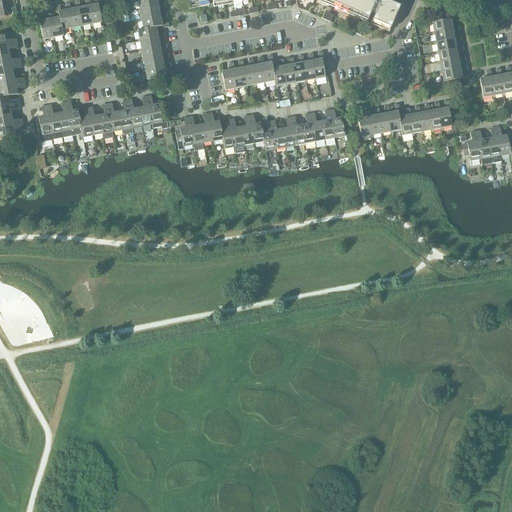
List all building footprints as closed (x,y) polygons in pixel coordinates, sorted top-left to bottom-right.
[(86,7),(80,8),(78,9),(82,27),(92,25),(88,7),(90,6),(89,0),(86,0),(84,0),(86,7)] [(94,0),(96,5),(90,6),(88,7),(92,25),(101,23),(98,5),(100,5),(99,0),(94,0)] [(139,0),(138,0),(140,10),(158,7),(158,9),(165,8),(164,3),(157,5),(156,0),(139,0)] [(187,0),(189,9),(209,5),(207,0),(212,0),(214,7),(215,7),(214,5),(240,0),(187,0)] [(382,0),(318,0),(366,21),(366,22),(367,22),(371,13),(373,13),(375,14),(371,24),(389,32),(400,7),(399,7),(398,9),(382,2),(382,0)] [(76,9),(71,10),(69,10),(72,29),(82,27),(78,9),(80,8),(79,1),(75,2),(76,9)] [(66,11),(61,12),(59,12),(62,31),(72,29),(69,10),(71,10),(69,3),(65,4),(66,11)] [(59,18),(52,20),(50,20),(53,39),(63,37),(62,31),(59,12),(61,12),(60,5),(55,6),(56,13),(58,13),(59,18)] [(140,10),(141,20),(160,17),(160,19),(167,18),(166,13),(159,15),(158,9),(158,7),(140,10)] [(50,20),(52,20),(51,13),(46,14),(47,21),(39,22),(43,40),(53,39),(50,20)] [(141,20),(143,30),(156,28),(161,27),(162,29),(169,28),(168,23),(161,24),(160,19),(160,17),(141,20)] [(432,23),(434,33),(452,30),(453,33),(460,31),(459,27),(452,28),(450,20),(432,23)] [(137,31),(139,41),(158,37),(158,40),(165,39),(164,34),(157,35),(156,28),(143,30),(137,31)] [(434,33),(436,43),(454,40),(455,42),(461,41),(461,37),(454,38),(453,33),(452,30),(434,33)] [(0,36),(0,46),(17,44),(16,39),(7,41),(6,36),(0,36)] [(139,41),(141,51),(160,47),(160,50),(167,48),(166,44),(159,45),(158,40),(158,37),(139,41)] [(436,43),(438,53),(456,50),(456,52),(463,51),(462,46),(456,48),(455,42),(454,40),(436,43)] [(0,46),(0,57),(10,55),(9,50),(18,49),(17,44),(0,46)] [(141,51),(143,61),(161,57),(162,60),(169,58),(168,54),(161,55),(160,50),(160,47),(141,51)] [(438,53),(440,63),(458,60),(458,62),(465,61),(464,56),(457,57),(456,52),(456,50),(438,53)] [(319,60),(314,61),(312,62),(315,80),(325,78),(322,60),(324,60),(322,53),(318,54),(319,60)] [(309,62),(304,63),(302,64),(305,82),(315,80),(312,62),(314,61),(312,54),(308,55),(309,62)] [(0,57),(0,67),(21,63),(20,59),(11,61),(10,55),(0,57)] [(269,64),(263,65),(261,65),(264,84),(274,82),(275,82),(272,69),(271,64),(273,64),(272,56),(267,57),(269,64)] [(299,64),(294,65),(292,66),(295,84),(305,82),(302,64),(304,63),(303,56),(298,57),(299,64)] [(143,61),(145,71),(163,67),(164,69),(171,68),(170,64),(163,65),(162,60),(161,57),(143,61)] [(259,66),(254,67),(251,67),(255,85),(264,84),(261,65),(263,65),(262,58),(258,59),(259,66)] [(290,66),(284,67),(282,67),(285,86),(295,84),(292,66),(294,65),(293,58),(288,59),(290,66)] [(249,68),(244,69),(241,69),(245,87),(255,85),(251,67),(254,67),(252,60),(248,61),(249,68)] [(280,68),(272,69),(275,82),(274,82),(275,88),(285,86),(282,67),(284,67),(283,60),(278,61),(280,68)] [(440,63),(441,73),(460,70),(460,72),(467,70),(466,66),(459,67),(458,62),(458,60),(440,63)] [(239,69),(234,70),(231,71),(235,89),(245,87),(241,69),(244,69),(243,62),(238,63),(239,69)] [(0,67),(0,77),(13,75),(12,70),(22,68),(21,63),(0,67)] [(231,71),(234,70),(233,64),(228,64),(230,71),(222,73),(225,91),(235,89),(231,71)] [(163,67),(145,71),(147,81),(165,77),(165,79),(172,78),(172,73),(165,75),(164,69),(163,67)] [(507,75),(502,76),(499,76),(503,95),(511,92),(511,89),(509,74),(511,74),(510,67),(506,68),(507,75)] [(497,77),(492,78),(489,78),(493,97),(503,95),(499,76),(502,76),(500,69),(496,70),(497,77)] [(460,70),(441,73),(443,83),(461,80),(462,82),(469,80),(468,76),(461,77),(460,72),(460,70)] [(489,78),(492,78),(490,71),(486,72),(487,79),(479,80),(483,98),(493,97),(489,78)] [(0,77),(0,87),(25,83),(24,79),(14,80),(13,75),(0,77)] [(0,87),(0,98),(8,97),(17,95),(16,90),(26,88),(25,83),(0,87)] [(0,108),(19,105),(18,100),(9,102),(8,97),(0,98),(0,108)] [(144,108),(139,109),(142,127),(152,125),(147,97),(142,98),(144,108)] [(151,97),(147,97),(152,125),(152,130),(161,128),(162,130),(171,129),(169,122),(162,123),(158,105),(153,106),(151,97)] [(131,100),(127,101),(132,129),(142,127),(139,109),(133,110),(131,100)] [(124,112),(119,113),(122,131),(132,129),(127,101),(122,102),(124,112)] [(71,102),(66,103),(72,137),(82,135),(81,129),(79,120),(80,120),(78,111),(72,112),(71,102)] [(445,109),(440,110),(438,111),(441,129),(451,127),(448,109),(450,109),(449,102),(444,102),(445,109)] [(63,113),(58,114),(62,139),(72,137),(66,103),(61,104),(63,113)] [(436,111),(430,112),(428,113),(431,131),(441,129),(438,111),(440,110),(439,103),(434,104),(436,111)] [(112,104),(107,105),(112,133),(122,131),(119,113),(114,114),(112,104)] [(0,108),(0,118),(11,116),(10,111),(20,109),(19,105),(0,108)] [(99,116),(102,135),(103,141),(113,139),(112,133),(107,105),(102,106),(104,115),(99,116)] [(395,113),(390,114),(387,114),(391,133),(400,131),(401,131),(398,118),(399,118),(398,113),(400,112),(398,105),(394,106),(395,113)] [(426,113),(420,114),(418,114),(422,133),(431,131),(428,113),(430,112),(429,105),(424,106),(426,113)] [(51,106),(46,107),(52,140),(62,139),(58,114),(53,115),(51,106)] [(52,140),(46,107),(42,108),(43,117),(38,118),(41,133),(39,133),(41,143),(52,140)] [(385,115),(380,116),(377,116),(381,134),(391,133),(387,114),(390,114),(388,107),(384,108),(385,115)] [(416,115),(411,116),(408,116),(412,135),(422,133),(418,114),(420,114),(419,107),(415,108),(416,115)] [(92,108),(87,109),(92,137),(102,135),(99,116),(94,117),(92,108)] [(85,119),(80,120),(79,120),(81,129),(82,135),(83,138),(92,137),(87,109),(83,110),(85,119)] [(375,117),(370,118),(367,118),(371,136),(381,134),(377,116),(380,116),(379,109),(374,110),(375,117)] [(406,117),(399,118),(398,118),(401,131),(400,131),(402,137),(412,135),(408,116),(411,116),(409,109),(405,110),(406,117)] [(334,110),(329,111),(335,139),(349,136),(348,130),(343,131),(341,119),(336,120),(334,110)] [(326,121),(321,122),(325,141),(335,139),(329,111),(324,112),(326,121)] [(367,118),(370,118),(369,111),(364,112),(366,118),(358,120),(361,138),(371,136),(367,118)] [(212,142),(222,141),(221,132),(219,122),(214,123),(212,114),(207,115),(212,142)] [(314,114),(310,115),(315,143),(325,141),(321,122),(316,123),(314,114)] [(203,144),(212,142),(207,115),(203,116),(204,125),(199,126),(203,144)] [(307,125),(301,126),(305,145),(315,143),(310,115),(305,116),(307,125)] [(0,118),(0,128),(23,125),(22,120),(12,122),(11,116),(0,118)] [(254,144),(264,143),(262,134),(260,124),(255,125),(253,116),(248,117),(254,144)] [(244,146),(254,144),(248,117),(244,118),(246,127),(240,128),(244,146)] [(184,148),(193,146),(187,118),(183,119),(185,129),(179,130),(180,131),(175,132),(178,151),(184,150),(184,148)] [(193,146),(203,144),(199,126),(194,127),(192,118),(187,118),(193,146)] [(294,118),(290,119),(295,146),(305,145),(301,126),(296,127),(294,118)] [(287,129),(282,130),(285,148),(295,146),(290,119),(285,119),(287,129)] [(224,150),(234,148),(229,120),(224,121),(226,131),(221,132),(222,141),(224,150)] [(234,148),(244,146),(240,128),(235,129),(234,120),(229,120),(234,148)] [(275,121),(270,122),(275,150),(285,148),(282,130),(277,131),(275,121)] [(264,143),(265,152),(275,150),(270,122),(265,123),(267,133),(262,134),(264,143)] [(23,125),(0,128),(0,139),(15,136),(14,131),(24,129),(23,125)] [(499,128),(494,129),(500,156),(510,154),(508,146),(507,136),(501,137),(499,128)] [(486,140),(490,158),(491,164),(501,162),(500,156),(494,129),(490,130),(492,139),(486,140)] [(480,160),(490,158),(486,140),(481,141),(480,131),(475,132),(480,160)] [(470,162),(480,160),(475,132),(470,133),(472,143),(467,144),(467,145),(462,146),(464,157),(469,156),(470,162)] [(168,146),(175,145),(172,133),(166,134),(168,146)]
